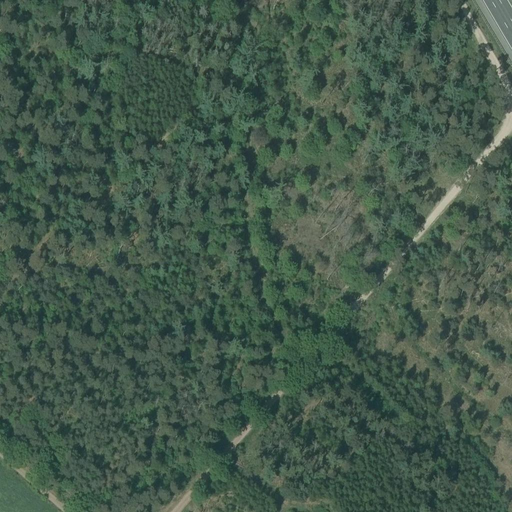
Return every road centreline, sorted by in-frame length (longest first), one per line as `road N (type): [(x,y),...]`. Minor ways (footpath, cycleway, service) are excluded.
road 1 (track): [(209,0),(257,29),(247,227),(263,305),(299,367)]
road 2 (track): [(299,367),(511,125)]
road 3 (track): [(299,367),(174,511)]
